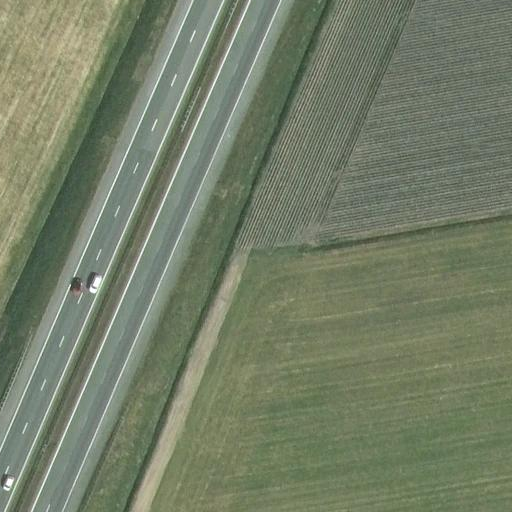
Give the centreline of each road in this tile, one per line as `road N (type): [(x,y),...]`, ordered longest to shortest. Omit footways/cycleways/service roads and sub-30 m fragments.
road 1 (motorway): [(48,511),(267,0)]
road 2 (motorway): [(209,0),(0,488)]
